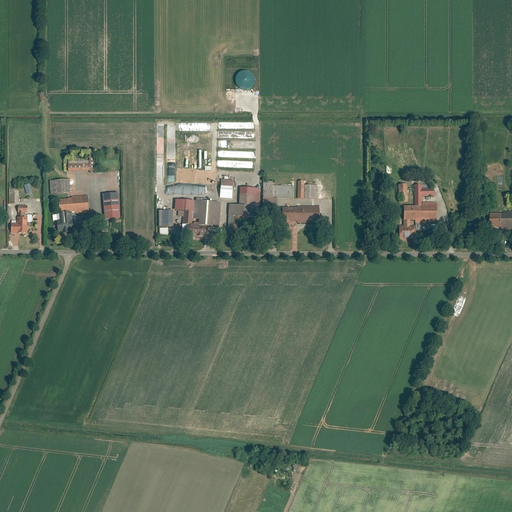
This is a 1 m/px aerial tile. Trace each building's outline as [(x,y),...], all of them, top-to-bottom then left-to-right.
[(242,92),(257,85),(250,70),(235,78),(242,92)] [(90,160),(69,161),(70,171),(90,171),(90,160)] [(190,182),(204,183),(204,175),(199,174),(199,177),(190,177),(190,182)] [(70,179),(51,181),(51,195),(71,193),(70,179)] [(233,180),(222,180),(221,197),(233,198),(233,180)] [(274,185),(274,182),(265,182),(264,198),(273,198),(274,185)] [(30,183),(25,185),(28,194),(34,192),(30,183)] [(423,183),(417,183),(417,205),(406,205),(406,227),(412,227),(412,221),(437,221),(437,202),(423,202),(423,193),(436,193),(436,187),(423,187),(423,183)] [(408,184),(400,185),(400,202),(409,202),(408,184)] [(293,199),(294,186),(274,185),(273,198),(278,198),(293,199)] [(317,198),(318,185),(306,185),(305,198),(317,198)] [(261,200),(261,189),(242,188),(242,205),(234,205),(233,216),(255,217),(256,200),(261,200)] [(119,193),(104,194),(107,219),(121,218),(119,193)] [(90,212),(89,196),(72,198),(73,199),(61,200),(62,213),(78,211),(78,214),(90,212)] [(273,198),(264,198),(263,209),(278,209),(278,198),(273,198)] [(195,202),(186,201),(185,203),(185,218),(184,225),(191,225),(194,225),(195,202)] [(201,219),(201,226),(208,226),(219,226),(221,203),(196,202),(195,219),(201,219)] [(284,206),(284,222),(319,222),(319,207),(284,206)] [(506,214),(493,214),(493,228),(511,228),(511,210),(506,211),(506,214)] [(173,211),(161,211),(160,227),(173,227),(173,211)] [(73,212),(58,214),(60,232),(64,232),(65,233),(72,232),(72,231),(75,231),(73,212)] [(25,217),(20,217),(20,222),(13,222),(13,233),(29,233),(29,217),(25,217)] [(194,225),(191,225),(190,236),(207,237),(208,226),(201,226),(194,225)] [(401,228),(401,239),(416,239),(416,228),(401,228)]
